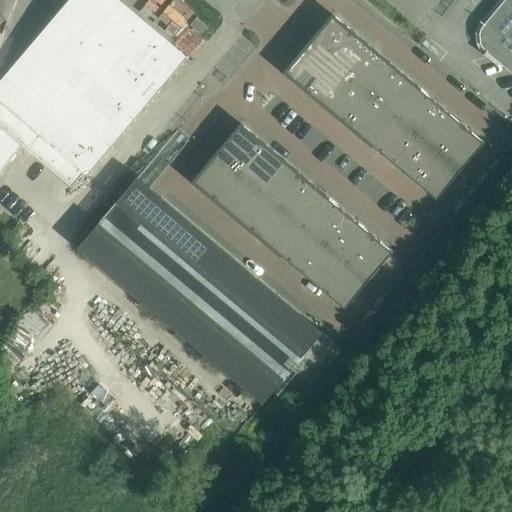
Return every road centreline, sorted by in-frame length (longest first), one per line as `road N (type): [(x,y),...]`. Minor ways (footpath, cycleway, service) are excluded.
road 1 (unclassified): [(406,245),(340,323),(171,180),(236,101)]
road 2 (unclassified): [(333,0),(499,136),(433,213)]
road 3 (unclassified): [(261,71),(433,213)]
road 4 (unclassified): [(406,245),(236,101)]
